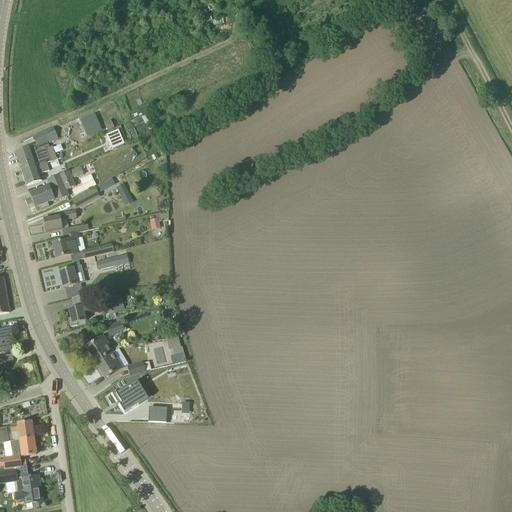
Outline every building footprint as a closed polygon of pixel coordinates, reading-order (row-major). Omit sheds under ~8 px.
[(94,115),(80,121),(87,137),(101,131),(94,115)] [(110,121),(104,124),(107,131),(114,128),(110,121)] [(53,128),(33,138),(36,145),(38,149),(48,144),(58,140),(57,137),(53,128)] [(118,131),(106,136),(112,150),(124,145),(118,131)] [(36,145),(15,152),(20,167),(21,169),(56,157),(53,147),(49,148),(48,144),(38,149),(36,145)] [(21,169),(26,187),(36,183),(42,181),(40,175),(49,171),(47,164),(57,160),(56,157),(21,169)] [(39,191),(30,194),(30,195),(35,208),(39,206),(41,210),(49,207),(48,203),(55,200),(56,202),(68,197),(68,195),(66,190),(69,189),(75,187),(72,179),(83,175),(80,167),(69,172),(69,171),(46,180),(48,185),(49,187),(39,191)] [(76,210),(100,197),(98,194),(115,185),(112,179),(71,201),(76,210)] [(117,187),(127,206),(135,201),(125,183),(117,187)] [(45,233),(55,231),(63,230),(68,229),(67,220),(77,218),(75,212),(59,215),(60,216),(43,219),(45,233)] [(152,230),(162,229),(160,218),(151,220),(152,230)] [(84,253),(83,251),(85,251),(82,238),(80,239),(79,234),(65,237),(66,241),(52,244),(56,259),(84,253)] [(83,251),(84,253),(85,259),(113,253),(111,245),(85,251),(83,251)] [(118,268),(130,265),(127,255),(96,263),(98,271),(117,266),(118,268)] [(73,268),(69,269),(59,271),(63,289),(73,286),(77,285),(77,284),(74,274),(80,272),(82,271),(81,266),(73,268)] [(3,278),(0,278),(0,315),(9,313),(3,278)] [(86,321),(84,313),(90,312),(86,295),(82,296),(72,299),(74,299),(76,308),(68,310),(71,319),(69,319),(71,327),(77,326),(77,324),(86,321)] [(116,315),(125,312),(122,302),(113,306),(108,307),(110,315),(109,315),(110,319),(116,317),(116,315)] [(109,336),(124,331),(121,323),(106,328),(109,336)] [(0,351),(1,351),(11,349),(8,336),(12,336),(10,328),(0,329),(0,351)] [(112,353),(103,337),(94,342),(86,347),(95,363),(112,353)] [(122,369),(112,353),(95,363),(105,379),(113,374),(122,369)] [(174,357),(171,358),(173,366),(185,363),(183,355),(174,357)] [(8,363),(6,356),(0,356),(0,371),(9,370),(8,363)] [(145,372),(151,370),(149,362),(143,364),(142,364),(128,368),(130,376),(145,372)] [(116,394),(116,395),(122,404),(119,406),(124,414),(138,405),(137,403),(144,399),(138,388),(143,385),(140,380),(116,394)] [(148,422),(148,423),(166,423),(167,408),(166,408),(166,410),(151,410),(150,422),(148,422)] [(19,432),(20,441),(33,439),(31,422),(17,424),(17,425),(10,426),(11,433),(19,432)] [(7,438),(6,428),(0,428),(0,444),(8,443),(7,438)] [(36,455),(33,439),(20,441),(10,442),(12,457),(2,459),(4,470),(21,467),(19,457),(22,456),(22,457),(26,457),(36,455)] [(0,481),(0,482),(15,480),(17,480),(16,472),(0,473),(0,481)] [(33,504),(42,502),(41,489),(39,489),(37,477),(27,478),(22,479),(17,480),(15,480),(17,493),(15,494),(16,501),(25,500),(26,504),(33,504)]
